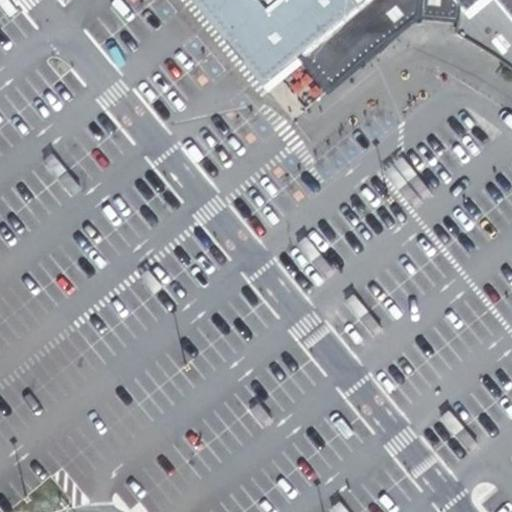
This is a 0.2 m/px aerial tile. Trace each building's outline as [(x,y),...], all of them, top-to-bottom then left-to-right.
[(384,0),(417,0),(417,13),(455,16),(458,29),(458,30),(471,37),(484,45),(496,53),(508,62),(511,64),(511,0),(194,0),(222,34),(224,33),(272,92),(384,0)] [(431,190),(404,157),(385,173),(412,205),(431,190)] [(84,255),(69,238),(60,245),(75,263),(84,255)] [(333,271),(307,238),(297,245),(324,278),(333,271)] [(381,329),(355,296),(346,303),(372,336),(381,329)] [(477,444),(450,411),(441,419),(468,451),(477,444)] [(242,447),(227,429),(218,436),(233,454),(242,447)]
